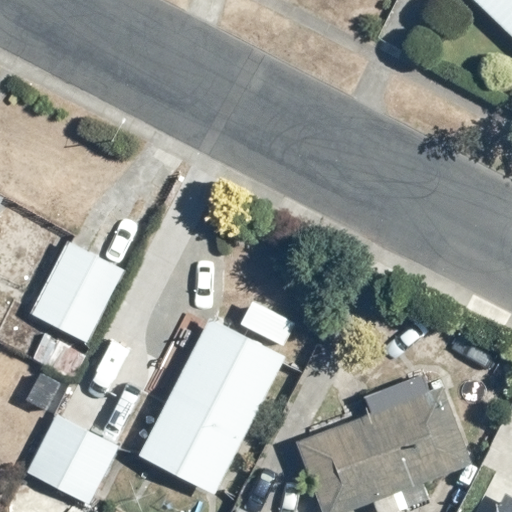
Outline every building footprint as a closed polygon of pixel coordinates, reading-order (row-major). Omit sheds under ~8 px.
[(511,0),(476,0),(511,33),(511,0)] [(125,269),(65,239),(29,312),(88,342),(125,269)] [(214,494),(301,330),(254,305),(239,333),(213,319),(141,456),(214,494)] [(84,353),(46,334),(33,360),(71,379),(84,353)] [(467,468),(440,392),(297,444),(321,511),(350,511),(374,503),(377,511),(397,511),(424,502),(418,486),(467,468)] [(119,445),(55,413),(25,471),(89,504),(119,445)] [(511,511),(511,496),(506,493),(495,511),(511,511)]
